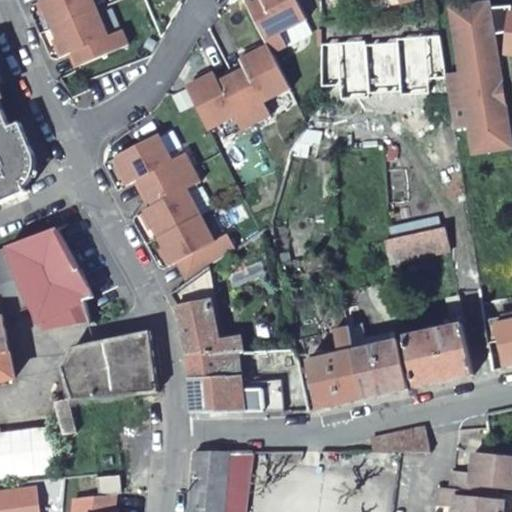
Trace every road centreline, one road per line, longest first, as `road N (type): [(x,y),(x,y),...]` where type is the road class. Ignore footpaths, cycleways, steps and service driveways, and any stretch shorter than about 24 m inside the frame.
road 1 (residential): [(83,181),(167,330),(177,392),(170,436)]
road 2 (residential): [(170,436),(341,430),(441,408)]
road 3 (residential): [(68,138),(137,100),(206,0)]
road 4 (unknown): [(160,315),(55,347),(0,400)]
road 5 (residential): [(1,0),(68,138)]
